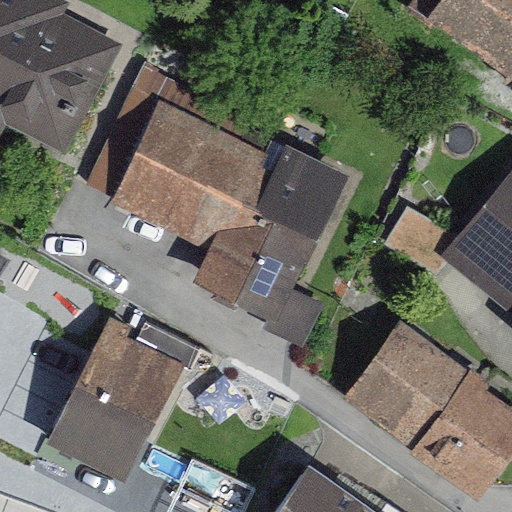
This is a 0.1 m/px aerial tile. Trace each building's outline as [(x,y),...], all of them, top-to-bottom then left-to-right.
[(127,37),(57,0),(0,0),(0,96),(73,136),(127,37)] [(511,0),(464,0),(447,27),(511,70),(511,0)] [(342,175),(170,90),(112,205),(285,290),(342,175)] [(511,192),(462,260),(511,296),(511,192)] [(183,367),(24,294),(0,346),(0,409),(135,471),(183,367)] [(511,435),(511,406),(417,327),(369,384),(479,476),(511,435)] [(395,511),(317,460),(281,511),(395,511)]
